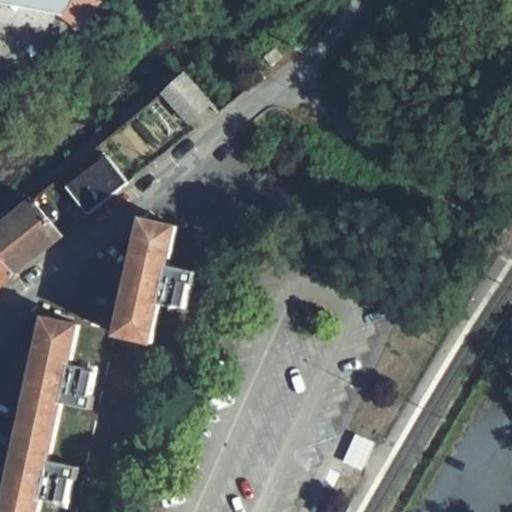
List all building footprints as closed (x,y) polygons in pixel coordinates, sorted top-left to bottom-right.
[(0,0),(0,11),(54,28),(73,0),(0,0)] [(73,0),(54,28),(82,46),(115,0),(73,0)] [(264,70),(274,62),(267,54),(257,63),(264,70)] [(205,112),(176,86),(157,102),(185,129),(205,112)] [(82,223),(123,191),(99,166),(59,199),(82,223)] [(0,232),(0,273),(8,281),(56,244),(26,211),(0,232)] [(135,232),(108,349),(143,356),(152,318),(169,321),(170,320),(179,322),(184,298),(187,299),(190,286),(161,279),(170,240),(135,232)] [(37,333),(0,504),(0,511),(62,511),(66,494),(69,495),(72,482),(43,476),(55,417),(84,424),(87,411),(84,411),(89,387),(80,385),(81,383),(64,379),(72,340),(37,333)] [(342,462),(361,472),(376,445),(358,435),(350,449),(342,462)]
